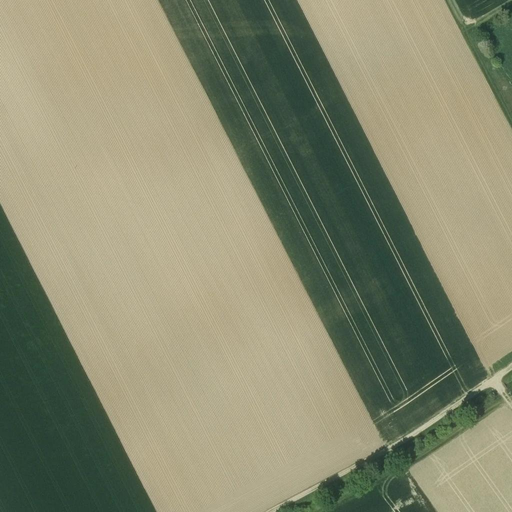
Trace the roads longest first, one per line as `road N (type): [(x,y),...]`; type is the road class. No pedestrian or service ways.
road 1 (track): [(271,511),(410,438),(511,367)]
road 2 (track): [(448,0),(511,123)]
